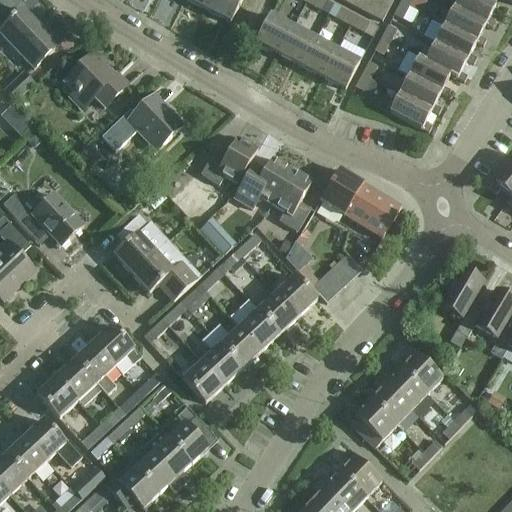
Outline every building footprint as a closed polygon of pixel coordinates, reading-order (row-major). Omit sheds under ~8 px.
[(187,0),(186,3),(208,14),(214,0),(187,0)] [(230,26),(243,0),(214,0),(208,14),(230,26)] [(319,0),(309,0),(306,6),(321,13),(326,4),(319,0)] [(348,0),(346,5),(358,12),(363,0),(348,0)] [(379,0),(363,0),(358,12),(370,18),(379,0)] [(393,3),(386,0),(379,0),(370,18),(382,24),(393,3)] [(413,0),(403,0),(400,6),(408,10),(413,0)] [(486,28),(485,28),(492,32),(495,26),(489,22),(495,9),(478,0),(459,0),(453,11),(486,28)] [(400,6),(393,18),(402,23),(408,10),(400,6)] [(350,29),(355,19),(340,11),(335,21),(350,29)] [(453,11),(444,29),(476,46),(483,50),(486,44),(479,40),(485,28),(486,28),(453,11)] [(23,13),(0,34),(0,36),(34,72),(61,46),(48,33),(45,36),(23,13)] [(256,46),(278,58),(293,31),(270,19),(256,46)] [(365,37),(370,27),(355,19),(350,29),(365,37)] [(396,33),(388,29),(381,42),(389,46),(396,33)] [(476,46),(444,29),(435,47),(467,64),(466,64),(473,68),(476,62),(470,58),(476,46)] [(278,58),(300,69),(315,42),(293,31),(278,58)] [(300,69),(322,81),(337,54),(315,42),(300,69)] [(381,42),(374,55),(382,59),(389,46),(381,42)] [(450,79),(460,84),(464,86),(467,80),(460,76),(466,64),(467,64),(435,47),(425,65),(450,78),(450,79)] [(337,54),(322,81),(345,93),(359,66),(337,54)] [(82,89),(72,99),(84,111),(94,101),(104,112),(127,90),(95,57),(72,79),(82,89)] [(425,65),(418,61),(409,80),(441,96),(440,97),(447,100),(450,94),(444,91),(450,79),(450,78),(425,65)] [(369,65),(362,78),(370,82),(377,70),(369,65)] [(23,76),(4,95),(14,106),(34,87),(23,76)] [(370,82),(362,78),(355,91),(363,95),(370,82)] [(441,96),(409,80),(399,98),(431,114),(431,115),(438,118),(441,112),(434,109),(440,97),(441,96)] [(389,116),(428,137),(431,130),(425,127),(431,115),(431,114),(399,98),(389,116)] [(151,102),(127,125),(146,145),(149,141),(160,152),(183,129),(172,117),(169,121),(151,102)] [(13,108),(2,120),(21,140),(33,129),(13,108)] [(35,133),(25,142),(33,150),(43,141),(35,133)] [(213,157),(200,179),(218,190),(224,180),(237,188),(257,154),(237,141),(224,163),(213,157)] [(51,160),(64,169),(74,154),(61,145),(51,160)] [(259,202),(271,209),(292,174),(272,162),(265,174),(254,168),(234,202),(252,213),(259,202)] [(511,201),(511,199),(511,166),(490,193),(496,198),(500,192),(511,201)] [(381,243),(390,228),(401,210),(340,173),(320,205),(344,220),(381,243)] [(312,186),(292,174),(271,209),(284,216),(278,225),(297,236),(310,213),(300,207),(312,186)] [(14,198),(2,209),(29,238),(40,228),(61,251),(83,230),(54,199),(33,218),(14,198)] [(193,206),(184,216),(194,227),(204,217),(193,206)] [(216,219),(204,230),(214,242),(226,230),(216,219)] [(131,279),(167,245),(152,229),(147,229),(139,220),(117,239),(125,249),(114,260),(131,279)] [(0,234),(0,239),(6,246),(0,251),(0,301),(3,305),(35,275),(20,259),(30,250),(9,227),(0,234)] [(341,227),(335,237),(369,257),(375,247),(341,227)] [(286,261),(311,288),(317,282),(297,260),(308,241),(309,238),(308,234),(306,232),(304,230),(286,261)] [(236,255),(242,262),(261,245),(255,238),(236,255)] [(197,283),(182,267),(182,262),(167,245),(131,279),(149,297),(158,289),(172,306),(197,283)] [(236,255),(224,266),(230,273),(242,262),(236,255)] [(338,267),(353,283),(362,275),(347,259),(338,267)] [(344,291),(353,283),(338,267),(329,275),(344,291)] [(482,316),(471,310),(485,287),(461,273),(440,308),(463,322),(449,346),(459,352),(466,341),(467,342),(474,329),(482,316)] [(335,299),(344,291),(329,275),(320,283),(335,299)] [(211,278),(199,289),(210,300),(212,303),(224,292),(211,278)] [(317,304),(295,280),(276,297),(298,321),(317,304)] [(326,307),(335,299),(320,283),(311,291),(326,307)] [(199,289),(187,300),(181,306),(191,317),(210,300),(199,289)] [(474,329),(498,342),(490,355),(501,362),(509,349),(511,343),(511,333),(506,330),(511,319),(511,303),(495,293),(482,316),(474,329)] [(276,297),(257,314),(279,338),(298,321),(276,297)] [(279,338),(257,314),(248,304),(247,305),(247,306),(231,321),(230,320),(229,321),(239,332),(261,355),(279,338)] [(174,312),(162,323),(168,330),(180,319),(174,312)] [(0,340),(2,344),(13,336),(0,317),(0,340)] [(162,323),(153,332),(150,334),(156,341),(168,330),(162,323)] [(219,328),(209,337),(242,373),(261,355),(239,332),(230,340),(219,328)] [(141,362),(139,359),(112,330),(93,347),(115,371),(126,361),(133,369),(141,362)] [(212,356),(202,366),(224,390),(242,373),(209,337),(201,345),(212,356)] [(74,364),(96,388),(107,400),(116,392),(105,380),(115,371),(93,347),(74,364)] [(409,351),(403,357),(410,363),(400,373),(427,399),(442,383),(409,351)] [(96,388),(74,364),(56,381),(78,405),(96,388)] [(183,383),(202,404),(205,407),(224,390),(202,366),(183,383)] [(412,414),(427,399),(400,373),(391,383),(384,376),(379,382),(412,414)] [(155,377),(136,395),(143,401),(162,384),(155,377)] [(56,381),(37,398),(37,399),(59,422),(78,405),(56,381)] [(397,430),(412,414),(379,382),(373,388),(380,394),(370,404),(397,430)] [(124,406),(131,412),(143,401),(136,395),(124,406)] [(494,396),(488,405),(501,413),(506,403),(494,396)] [(375,453),(397,430),(370,404),(355,420),(360,426),(354,432),(375,453)] [(123,426),(129,433),(145,418),(139,411),(123,426)] [(167,442),(191,468),(208,453),(205,450),(213,442),(215,443),(216,442),(187,411),(177,420),(183,428),(168,442),(167,442)] [(465,413),(454,425),(460,432),(472,420),(465,413)] [(111,418),(100,429),(106,436),(118,425),(111,418)] [(65,447),(43,424),(24,442),(46,465),(57,456),(71,471),(81,461),(66,445),(65,447)] [(460,432),(454,425),(442,437),(449,443),(460,432)] [(123,426),(112,436),(121,446),(131,436),(129,433),(123,426)] [(94,447),(106,436),(100,429),(88,440),(94,447)] [(182,476),(191,468),(167,442),(168,442),(161,435),(145,450),(151,457),(182,490),(189,484),(182,476)] [(6,459),(28,482),(46,465),(24,442),(6,459)] [(435,444),(423,456),(430,463),(442,451),(435,444)] [(101,446),(90,457),(96,463),(107,453),(101,446)] [(145,450),(129,465),(159,498),(168,490),(174,497),(182,490),(151,457),(145,450)] [(348,467),(339,477),(366,503),(381,487),(348,454),(342,461),(348,467)] [(430,463),(423,456),(412,468),(419,474),(430,463)] [(0,489),(9,500),(28,482),(6,459),(0,464),(0,489)] [(141,511),(143,511),(159,498),(129,465),(121,473),(127,480),(119,487),(113,480),(104,489),(124,511),(129,511),(136,506),(141,511)] [(75,496),(81,503),(93,492),(105,482),(96,473),(94,475),(73,494),(75,496)] [(344,511),(356,511),(366,503),(339,477),(329,486),(323,480),(317,486),(344,511)] [(318,498),(309,507),(304,511),(344,511),(317,486),(312,492),(318,498)] [(0,508),(9,500),(0,489),(0,508)] [(67,511),(71,511),(81,503),(75,496),(63,507),(67,511)] [(92,511),(103,503),(97,496),(85,507),(89,511),(92,511)]
